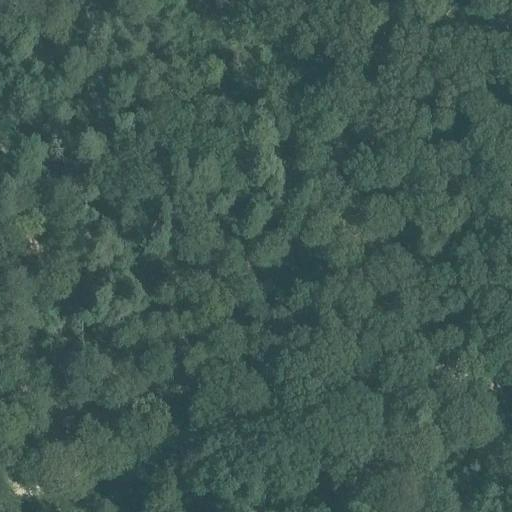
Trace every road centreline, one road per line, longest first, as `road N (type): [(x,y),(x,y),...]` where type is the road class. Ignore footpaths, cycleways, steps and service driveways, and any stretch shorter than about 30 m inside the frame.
road 1 (track): [(511,378),(300,412),(107,461),(0,500)]
road 2 (track): [(0,192),(19,240),(6,497)]
